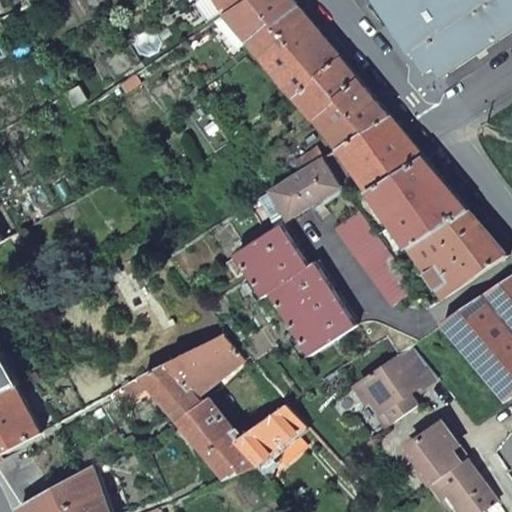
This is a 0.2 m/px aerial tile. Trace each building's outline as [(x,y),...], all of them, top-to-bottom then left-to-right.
[(223,0),(231,13),(253,0),(223,0)] [(252,38),(299,94),(344,56),(321,30),(300,4),(296,0),(253,0),(231,13),(252,38)] [(438,67),(445,77),(481,53),(511,32),(511,0),(378,0),(414,53),(416,52),(430,72),(438,67)] [(231,13),(218,22),(240,48),(252,38),(231,13)] [(350,64),(344,56),(299,94),(345,145),(393,115),(381,100),(350,64)] [(345,145),(373,188),(428,156),(404,128),(393,115),(345,145)] [(271,150),(278,160),(286,154),(278,144),(271,150)] [(298,162),(304,171),(324,158),(319,148),(298,162)] [(373,188),(414,247),(472,209),(450,183),(428,156),(373,188)] [(274,189),(292,219),(343,186),(324,158),(304,171),(298,175),(292,178),(274,189)] [(290,163),(284,167),(292,178),(298,175),(290,163)] [(262,197),(280,227),(286,223),(292,219),(274,189),(262,197)] [(414,247),(448,297),(510,255),(491,232),(472,209),(414,247)] [(337,228),(394,305),(417,288),(360,210),(337,228)] [(241,252),(269,294),(276,290),(314,264),(286,223),(280,227),(241,252)] [(276,290),(316,352),(361,323),(319,260),(314,264),(276,290)] [(511,276),(487,294),(448,320),(511,400),(511,399),(511,276)] [(146,374),(146,375),(183,419),(205,402),(201,396),(248,359),(227,332),(146,374)] [(0,342),(0,394),(19,383),(22,381),(0,342)] [(401,357),(360,386),(371,401),(375,399),(384,411),(380,414),(389,426),(419,403),(411,393),(424,384),(426,387),(431,384),(439,377),(415,343),(403,352),(403,353),(401,355),(401,357)] [(112,394),(119,406),(149,387),(143,377),(112,394)] [(0,455),(44,432),(19,383),(0,394),(0,455)] [(183,419),(232,477),(261,465),(263,463),(244,438),(211,398),(205,402),(183,419)] [(244,438),(263,463),(307,425),(308,424),(290,404),(244,438)] [(412,446),(427,467),(423,470),(434,484),(464,462),(455,449),(460,445),(443,423),(412,446)] [(128,440),(133,450),(142,445),(136,436),(128,440)] [(469,458),(460,445),(455,449),(464,462),(469,458)] [(0,460),(0,470),(23,505),(52,489),(25,446),(0,460)] [(464,462),(482,487),(487,483),(469,458),(464,462)] [(482,487),(464,462),(434,484),(434,485),(443,499),(453,492),(468,511),(483,511),(487,510),(500,500),(497,495),(487,483),(482,487)] [(52,489),(23,505),(25,511),(111,511),(95,469),(52,489)] [(443,499),(452,511),(468,511),(453,492),(443,499)] [(509,511),(500,500),(487,510),(488,511),(509,511)]
